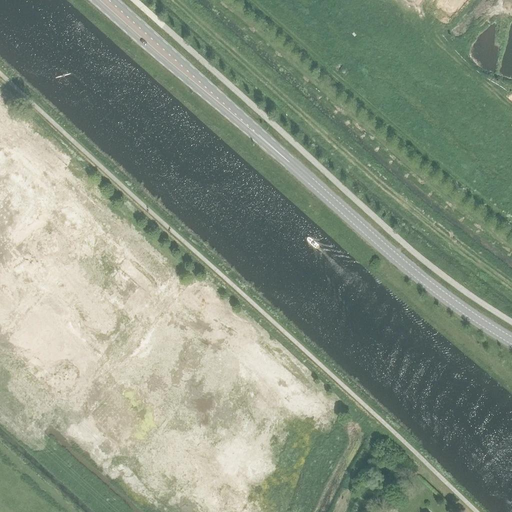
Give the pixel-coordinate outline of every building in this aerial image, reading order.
[(35,269),(36,282),(46,284),(59,283),(61,277),(69,279),(70,274),(65,274),(64,269),(67,259),(83,258),(86,247),(82,246),(81,237),(83,232),(69,228),(59,229),(55,245),(55,254),(52,254),(56,255),(35,256),(35,268),(35,269)] [(89,260),(87,265),(85,264),(82,269),(93,276),(99,266),(89,260)] [(39,308),(37,278),(14,280),(16,310),(39,308)] [(100,326),(106,329),(108,325),(110,320),(105,317),(100,326)] [(47,347),(73,359),(85,335),(58,323),(47,347)] [(61,386),(83,385),(82,362),(59,363),(61,386)] [(0,413),(5,418),(33,387),(18,373),(0,391),(0,413)]
